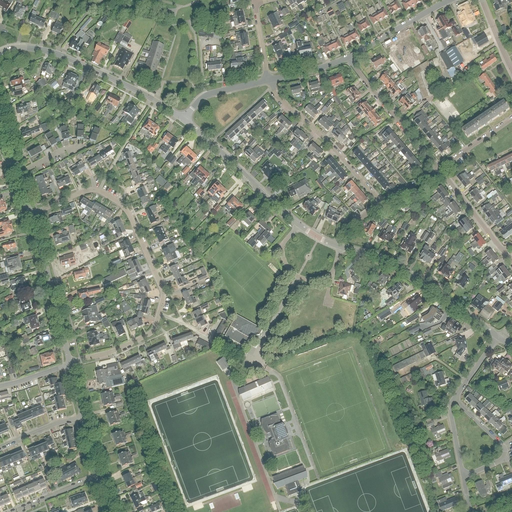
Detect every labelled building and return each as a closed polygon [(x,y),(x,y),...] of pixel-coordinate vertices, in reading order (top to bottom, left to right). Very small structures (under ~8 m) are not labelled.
[(0,0),(0,7),(7,12),(13,2),(10,0),(0,0)] [(288,0),(287,1),(293,10),(298,6),(294,0),(288,0)] [(294,0),(298,6),(302,11),(304,10),(300,5),(303,3),(304,3),(307,1),(306,0),(294,0)] [(391,14),(396,11),(389,0),(383,0),(384,1),(386,0),(389,5),(387,7),(391,14)] [(392,0),(389,0),(396,11),(400,9),(396,1),(394,3),(392,0)] [(411,8),(405,0),(403,0),(404,1),(402,3),(406,10),(411,8)] [(493,0),(495,4),(493,4),(496,11),(505,8),(503,4),(506,3),(506,2),(505,0),(493,0)] [(342,3),(337,6),(341,13),(346,10),(342,3)] [(13,16),(21,20),(26,9),(17,5),(13,16)] [(379,5),(376,6),(379,12),(383,19),(388,16),(384,9),(382,10),(379,5)] [(460,8),(462,14),(458,16),(463,27),(475,22),(469,10),(470,10),(467,5),(460,8)] [(378,22),(383,19),(379,12),(376,13),(373,8),(370,9),(378,22)] [(287,9),(281,12),(285,17),(290,14),(287,9)] [(369,10),(372,16),(369,17),(373,25),(378,22),(370,9),(369,10)] [(270,22),(271,24),(277,21),(279,20),(280,19),(277,13),(273,15),(274,15),(268,18),(269,20),(270,22)] [(364,20),(361,15),(358,17),(365,29),(370,27),(366,19),(364,20)] [(99,22),(97,24),(102,27),(103,25),(107,19),(104,16),(99,22)] [(440,18),(447,30),(450,28),(455,37),(460,35),(463,33),(459,26),(456,28),(454,25),(456,25),(453,21),(449,23),(445,16),(440,18)] [(361,32),(365,29),(358,17),(357,17),(356,18),(359,23),(356,25),(361,32)] [(37,18),(34,25),(38,26),(37,27),(41,29),(41,28),(42,28),(45,22),(37,18)] [(89,18),(79,28),(82,31),(91,21),(89,18)] [(233,20),(230,20),(231,23),(233,22),(234,27),(238,26),(238,25),(239,25),(239,26),(241,25),(245,24),(243,18),(236,19),(233,20)] [(451,37),(447,30),(440,18),(436,21),(439,26),(439,27),(439,28),(437,30),(440,36),(441,36),(444,40),(448,37),(449,39),(451,37)] [(126,19),(122,26),(127,29),(131,23),(126,19)] [(279,20),(277,21),(271,24),(274,29),(275,29),(277,28),(283,25),(281,21),(282,21),(281,19),(280,19),(279,20)] [(55,23),(51,32),(55,34),(54,34),(58,36),(58,35),(59,36),(62,29),(63,30),(64,26),(58,23),(57,24),(55,23)] [(305,32),(300,25),(297,27),(302,35),(305,32)] [(347,26),(351,33),(354,40),(360,38),(356,30),(353,31),(350,25),(347,26)] [(421,29),(432,48),(435,47),(432,43),(428,36),(431,35),(426,26),(425,27),(424,26),(423,27),(423,28),(421,29)] [(349,43),(354,40),(351,33),(348,34),(344,28),(342,29),(349,43)] [(340,38),(344,46),(349,43),(342,29),(340,30),(343,37),(340,38)] [(430,47),(431,49),(432,48),(421,29),(419,30),(419,29),(417,30),(417,31),(421,40),(424,39),(426,42),(425,42),(427,46),(428,48),(430,47)] [(75,50),(80,40),(84,35),(85,34),(80,31),(75,37),(76,38),(75,39),(74,38),(69,47),(75,50)] [(240,42),(247,40),(246,34),(245,34),(245,33),(243,34),(240,35),(240,32),(236,33),(236,35),(237,35),(238,40),(239,40),(240,42)] [(286,32),(279,37),(281,41),(289,37),(286,32)] [(119,44),(122,40),(124,36),(118,33),(114,41),(119,44)] [(341,47),(337,40),(335,41),(332,34),(329,36),(333,42),(336,50),(341,47)] [(89,45),(92,41),(84,35),(80,40),(75,50),(80,52),(84,43),(89,45)] [(125,35),(124,36),(122,40),(128,43),(131,39),(125,35)] [(414,43),(410,35),(403,39),(408,47),(414,43)] [(471,39),(474,46),(477,45),(479,48),(488,43),(485,36),(478,40),(478,39),(476,36),(471,39)] [(330,52),(336,50),(333,42),(329,43),(326,37),(324,38),(330,52)] [(323,41),(319,43),(321,48),(322,48),(326,55),(330,52),(324,38),(322,39),(323,41)] [(398,42),(403,50),(408,47),(403,39),(398,42)] [(446,52),(449,51),(447,47),(442,39),(440,41),(444,48),(446,52)] [(235,43),(236,47),(238,46),(239,51),(243,51),(242,48),(245,47),(247,47),(248,47),(247,40),(240,42),(240,43),(235,43)] [(153,42),(151,47),(162,50),(164,45),(163,45),(163,44),(160,43),(160,44),(157,43),(153,42)] [(286,45),(283,46),(281,42),(278,44),(279,45),(273,48),(274,50),(275,52),(276,54),(286,49),(287,49),(286,46),(287,46),(286,45)] [(301,45),(301,42),(296,43),(297,50),(299,50),(300,57),(306,56),(304,45),(301,45)] [(393,45),(397,53),(403,50),(398,42),(393,45)] [(91,62),(98,65),(104,55),(106,56),(109,49),(98,43),(95,50),(92,56),(94,57),(91,62)] [(304,44),(304,45),(306,56),(309,55),(309,56),(311,55),(312,55),(311,48),(310,48),(309,43),(304,44)] [(392,57),(397,53),(393,45),(387,48),(392,57)] [(429,53),(424,45),(420,47),(425,55),(429,53)] [(114,65),(122,70),(125,65),(127,66),(133,54),(119,46),(117,49),(120,50),(116,57),(118,58),(116,60),(117,60),(114,65)] [(150,50),(150,52),(149,53),(160,57),(161,55),(162,52),(162,51),(162,50),(151,47),(150,50)] [(463,62),(455,48),(449,51),(446,52),(454,67),(463,62)] [(276,54),(279,59),(280,59),(282,59),(281,58),(287,56),(285,52),(287,51),(286,49),(276,54)] [(212,51),(212,58),(214,70),(217,70),(219,70),(220,69),(220,66),(222,65),(221,59),(216,60),(216,56),(213,51),(212,51)] [(453,66),(445,52),(440,55),(448,70),(447,71),(451,77),(457,74),(453,66)] [(149,54),(148,59),(158,62),(159,62),(160,59),(159,59),(160,57),(149,53),(149,54)] [(233,57),(232,57),(232,59),(228,59),(229,62),(230,66),(229,66),(229,68),(230,68),(230,69),(237,68),(236,61),(236,59),(235,54),(232,53),(233,57)] [(236,59),(236,61),(237,68),(238,68),(238,70),(241,69),(241,68),(243,68),(243,63),(243,62),(247,59),(245,57),(242,59),(242,53),(235,54),(236,59)] [(490,58),(487,61),(490,65),(497,61),(492,55),(489,57),(490,58)] [(381,58),(380,56),(371,61),(376,69),(384,64),(383,62),(386,61),(383,57),(381,58)] [(209,58),(209,61),(210,60),(211,63),(207,63),(207,64),(205,65),(205,68),(207,68),(208,71),(214,70),(212,58),(209,58)] [(148,59),(146,63),(146,65),(156,68),(157,66),(158,66),(159,63),(158,63),(158,62),(148,59)] [(480,66),(483,70),(490,65),(487,61),(486,59),(482,62),(484,63),(480,66)] [(41,72),(42,72),(41,75),(44,76),(45,73),(49,75),(51,71),(54,73),(56,69),(51,67),(52,67),(45,64),(41,72)] [(153,74),(154,74),(155,74),(156,68),(146,65),(145,66),(144,71),(150,73),(153,74)] [(412,70),(414,75),(420,73),(423,71),(420,66),(412,70)] [(379,79),(383,83),(389,78),(387,75),(387,74),(385,72),(382,75),(384,76),(379,79)] [(62,86),(67,89),(73,75),(72,74),(70,73),(69,73),(68,73),(66,77),(65,76),(64,79),(65,80),(63,83),(64,83),(62,86)] [(485,83),(490,80),(485,74),(479,78),(481,81),(483,80),(485,83)] [(73,75),(67,89),(72,91),(74,88),(75,85),(76,85),(78,82),(77,81),(79,78),(78,77),(78,76),(76,76),(73,75)] [(340,75),(329,79),(332,87),(344,83),(340,75)] [(29,80),(24,81),(23,77),(18,78),(18,77),(14,78),(15,79),(10,80),(10,81),(10,82),(10,83),(10,84),(11,84),(11,85),(12,86),(19,83),(20,86),(25,85),(33,82),(31,80),(29,80)] [(42,78),(36,84),(41,89),(47,84),(42,78)] [(383,83),(386,88),(393,82),(389,78),(383,83)] [(454,88),(450,79),(445,82),(449,90),(454,88)] [(386,88),(390,92),(400,84),(402,82),(401,80),(395,85),(393,82),(386,88)] [(488,86),(490,90),(495,87),(490,80),(485,83),(484,84),(486,87),(488,86)] [(311,90),(312,92),(313,93),(319,91),(319,93),(326,91),(323,86),(320,87),(319,82),(309,85),(311,90)] [(401,90),(403,88),(400,84),(390,92),(393,96),(397,92),(399,94),(402,91),(401,90)] [(13,91),(13,92),(12,92),(12,93),(13,94),(13,95),(14,95),(14,96),(23,94),(22,91),(26,90),(25,85),(20,86),(20,87),(14,89),(15,90),(13,91)] [(90,93),(87,99),(91,101),(94,95),(96,96),(100,88),(94,85),(92,89),(91,89),(89,92),(90,93)] [(301,87),(291,89),(293,95),(300,94),(301,99),(306,98),(305,92),(302,93),(301,87)] [(351,88),(346,92),(350,97),(357,91),(354,87),(352,89),(351,88)] [(495,97),(500,94),(495,87),(490,90),(489,91),(491,94),(492,93),(495,97)] [(360,95),(357,91),(350,97),(354,102),(359,99),(358,97),(360,95)] [(70,92),(65,97),(68,100),(73,96),(70,92)] [(77,94),(72,98),(75,103),(80,99),(77,94)] [(108,105),(106,109),(108,110),(115,97),(110,94),(108,98),(107,97),(105,101),(110,104),(109,106),(108,105)] [(403,106),(409,100),(412,98),(410,96),(408,94),(406,96),(399,103),(403,106)] [(120,100),(115,97),(108,110),(111,111),(113,107),(111,107),(112,105),(118,108),(120,103),(119,103),(120,100)] [(267,103),(264,100),(258,106),(263,111),(268,107),(265,104),(267,103)] [(406,110),(413,104),(409,100),(403,106),(406,110)] [(323,114),(328,108),(333,103),(330,101),(321,112),(323,114)] [(509,109),(504,102),(490,111),(495,119),(509,109)] [(33,114),(32,111),(31,111),(30,103),(16,106),(17,110),(16,110),(17,114),(18,114),(27,112),(28,115),(33,114)] [(320,103),(315,108),(309,115),(314,119),(318,114),(316,112),(322,105),(320,103)] [(364,105),(363,103),(358,107),(363,112),(369,106),(366,103),(364,105)] [(123,122),(134,108),(129,104),(126,109),(125,109),(123,111),(126,114),(117,126),(119,127),(123,122)] [(309,115),(315,108),(310,104),(304,111),(309,115)] [(258,106),(252,110),(257,116),(260,119),(263,117),(264,119),(267,116),(263,111),(258,106)] [(373,111),(369,106),(363,112),(366,117),(373,111)] [(139,112),(134,108),(123,122),(125,124),(127,122),(131,125),(129,127),(132,129),(137,121),(134,119),(139,113),(138,112),(139,112)] [(331,110),(328,108),(323,114),(326,116),(331,110)] [(254,123),(256,126),(257,126),(259,124),(254,119),(257,116),(252,110),(247,115),(252,121),(254,123)] [(422,111),(414,118),(416,120),(414,121),(418,126),(425,120),(426,119),(428,118),(422,111)] [(481,129),(495,119),(490,111),(476,121),(481,129)] [(371,122),(378,116),(374,112),(367,117),(371,122)] [(247,115),(242,120),(247,126),(252,121),(247,115)] [(282,116),(277,122),(280,124),(278,126),(280,128),(287,121),(282,116)] [(335,118),(333,116),(330,119),(323,127),(327,131),(332,126),(334,129),(337,126),(339,123),(336,121),(334,124),(332,122),(335,118)] [(378,116),(371,122),(375,127),(379,123),(378,122),(381,120),(378,116)] [(323,127),(330,119),(329,117),(327,119),(324,117),(323,118),(318,123),(323,127)] [(425,120),(418,126),(422,130),(428,125),(426,122),(429,120),(428,118),(426,119),(425,120)] [(248,133),(244,128),(247,126),(242,120),(236,125),(244,133),(245,135),(248,133)] [(142,136),(143,134),(146,136),(154,125),(148,121),(145,126),(145,125),(144,126),(143,126),(142,129),(143,129),(142,130),(141,130),(139,133),(142,136)] [(287,130),(292,125),(287,121),(280,128),(277,131),(279,134),(284,128),(287,130)] [(481,129),(476,121),(462,130),(467,138),(481,129)] [(428,125),(422,130),(426,135),(431,131),(429,129),(433,125),(431,123),(431,122),(428,125)] [(28,128),(24,130),(25,131),(21,132),(23,138),(27,136),(27,137),(31,136),(31,135),(40,131),(39,129),(42,128),(44,132),(49,129),(46,125),(41,127),(29,131),(28,128)] [(159,128),(154,125),(146,136),(145,137),(148,140),(150,137),(149,136),(150,135),(151,134),(154,136),(157,133),(156,132),(159,128)] [(240,133),(241,134),(242,135),(244,133),(236,125),(231,130),(236,136),(240,133)] [(264,134),(267,131),(270,128),(268,125),(265,128),(262,131),(264,134)] [(339,128),(337,131),(332,136),(337,140),(346,130),(345,130),(348,128),(346,125),(341,130),(339,128)] [(66,126),(60,128),(63,141),(69,139),(66,126)] [(431,131),(426,135),(429,140),(434,136),(437,134),(435,131),(437,129),(437,128),(435,127),(431,131)] [(100,130),(94,128),(89,140),(95,143),(100,130)] [(382,135),(384,137),(387,140),(388,138),(393,134),(389,129),(384,133),(382,135),(380,133),(378,135),(379,138),(382,135)] [(233,142),(238,137),(236,136),(231,130),(224,137),(226,139),(228,137),(231,140),(233,142)] [(292,146),(303,134),(301,132),(300,132),(297,130),(293,135),(296,138),(290,145),(292,146)] [(346,130),(337,140),(341,144),(342,143),(344,145),(348,141),(343,137),(348,132),(346,130)] [(50,132),(45,135),(51,147),(57,144),(50,132)] [(434,136),(429,140),(433,145),(438,140),(437,138),(441,134),(439,132),(437,134),(434,136)] [(162,152),(172,138),(167,134),(164,139),(163,138),(162,140),(163,140),(162,141),(165,143),(165,144),(165,146),(163,146),(160,150),(162,152)] [(303,145),(303,144),(307,139),(305,136),(303,134),(292,146),(295,149),(299,144),(302,146),(303,145)] [(388,138),(387,140),(384,142),(386,144),(390,141),(393,143),(397,139),(393,134),(388,138)] [(438,140),(433,145),(438,150),(445,144),(443,141),(446,139),(444,137),(443,136),(438,140)] [(162,152),(165,155),(171,147),(173,148),(174,148),(175,147),(175,146),(178,142),(172,138),(162,152)] [(254,139),(248,145),(251,148),(257,142),(254,139)] [(397,139),(393,143),(388,147),(390,149),(395,145),(397,148),(402,144),(397,139)] [(445,144),(438,150),(442,154),(452,146),(448,141),(445,144)] [(313,144),(308,149),(314,154),(318,149),(313,144)] [(398,155),(405,148),(402,144),(397,148),(393,151),(392,152),(394,154),(396,152),(398,155)] [(28,153),(31,159),(43,152),(40,147),(28,153)] [(256,152),(259,149),(257,147),(252,151),(249,149),(245,154),(250,158),(254,153),(256,151),(256,152)] [(104,148),(103,149),(104,152),(105,152),(108,157),(111,155),(112,156),(114,154),(111,149),(106,151),(104,148)] [(181,163),(191,152),(186,148),(184,150),(183,149),(180,152),(181,153),(184,156),(177,163),(179,165),(181,163)] [(281,155),(274,148),(269,154),(272,157),(274,154),(278,158),(281,155)] [(352,153),(357,158),(363,153),(358,148),(352,153)] [(405,148),(398,155),(397,156),(399,158),(403,155),(405,157),(409,153),(405,148)] [(256,151),(254,153),(250,158),(254,163),(261,156),(262,156),(264,154),(259,149),(256,152),(256,151)] [(323,153),(318,149),(314,154),(312,156),(310,158),(312,161),(314,158),(317,161),(319,159),(318,158),(323,153)] [(357,158),(361,163),(366,159),(364,157),(371,151),(369,149),(368,150),(368,149),(366,150),(363,153),(357,158)] [(108,158),(108,157),(105,152),(104,152),(101,154),(99,151),(97,153),(99,156),(102,160),(105,158),(106,159),(108,158)] [(131,159),(132,159),(135,158),(134,156),(131,157),(129,152),(123,155),(124,157),(125,157),(126,161),(131,159)] [(191,152),(181,163),(183,165),(185,163),(187,165),(188,165),(191,162),(192,163),(195,160),(194,159),(196,157),(191,152)] [(170,153),(165,160),(168,162),(173,156),(170,153)] [(366,159),(361,163),(365,168),(370,163),(368,161),(375,156),(373,153),(366,159)] [(409,153),(405,157),(401,161),(403,163),(407,159),(409,162),(413,158),(409,153)] [(93,155),(91,156),(93,159),(94,159),(96,164),(100,162),(102,161),(102,160),(99,156),(95,158),(93,155)] [(173,156),(168,162),(172,165),(177,159),(173,156)] [(97,164),(96,164),(94,159),(93,159),(89,161),(87,158),(86,159),(87,162),(88,162),(90,167),(94,165),(95,166),(97,164)] [(370,164),(370,163),(365,168),(369,172),(374,168),(372,166),(378,160),(376,158),(370,164)] [(413,158),(409,162),(404,165),(406,168),(409,165),(411,167),(417,162),(413,158)] [(131,159),(126,161),(125,161),(126,163),(127,163),(129,167),(134,165),(137,164),(136,162),(133,163),(132,159),(131,159)] [(323,163),(323,162),(320,165),(322,167),(324,166),(326,168),(325,169),(325,171),(326,172),(329,169),(335,163),(331,159),(327,163),(325,161),(323,163)] [(505,166),(506,167),(508,166),(507,164),(505,159),(499,161),(502,167),(505,166)] [(84,165),(81,161),(79,163),(76,165),(80,173),(86,170),(83,165),(84,165)] [(499,161),(493,164),(496,170),(497,172),(500,170),(499,170),(502,168),(502,167),(499,161)] [(265,169),(263,171),(265,174),(264,175),(265,175),(267,178),(268,178),(269,177),(271,180),(273,178),(279,183),(284,177),(281,174),(279,176),(271,169),(273,167),(268,162),(263,167),(265,169)] [(417,162),(411,167),(406,171),(408,173),(412,170),(415,172),(417,171),(416,170),(421,166),(417,162)] [(335,163),(329,169),(326,172),(324,173),(326,176),(331,172),(333,174),(339,168),(335,163)] [(369,172),(373,177),(378,173),(376,171),(381,166),(379,164),(374,168),(369,172)] [(494,171),(495,173),(497,172),(496,170),(493,164),(488,167),(491,172),(494,171)] [(74,176),(80,173),(76,165),(69,169),(71,172),(72,172),(74,176)] [(131,173),(136,171),(139,170),(139,168),(135,169),(134,165),(129,167),(128,167),(129,169),(130,169),(131,173)] [(186,167),(181,173),(185,176),(190,170),(186,167)] [(191,173),(189,176),(194,180),(190,183),(193,185),(195,182),(204,172),(200,167),(197,171),(195,169),(191,173)] [(339,168),(333,174),(330,177),(332,179),(335,177),(336,179),(343,173),(339,168)] [(373,177),(377,181),(384,176),(382,173),(384,171),(382,169),(378,173),(373,177)] [(44,177),(49,175),(47,170),(42,172),(44,176),(42,176),(36,178),(37,184),(44,182),(43,179),(44,178),(44,177)] [(132,176),(133,179),(139,177),(139,178),(142,177),(141,174),(138,176),(136,171),(131,173),(130,173),(131,176),(132,176)] [(204,172),(195,182),(197,185),(199,183),(201,185),(204,183),(205,184),(208,180),(206,179),(209,176),(204,172)] [(462,183),(474,174),(472,172),(467,175),(465,173),(463,175),(458,179),(462,183)] [(65,178),(63,180),(62,180),(65,186),(71,183),(69,177),(68,173),(64,175),(65,178)] [(343,173),(336,179),(333,181),(335,184),(341,179),(343,182),(347,177),(343,173)] [(377,181),(381,186),(387,180),(386,178),(388,175),(386,173),(384,176),(377,181)] [(404,181),(397,173),(394,175),(401,184),(404,181)] [(468,182),(475,176),(474,174),(462,183),(465,189),(470,185),(468,182)] [(59,188),(65,186),(62,180),(63,180),(61,176),(57,178),(59,181),(56,182),(59,188)] [(155,181),(163,187),(167,182),(159,176),(155,181)] [(312,192),(308,184),(305,179),(286,190),(290,198),(296,194),(299,199),(312,192)] [(390,182),(388,179),(387,180),(381,186),(385,191),(388,193),(395,187),(392,184),(389,186),(387,184),(390,182)] [(37,184),(40,190),(46,188),(44,182),(37,184)] [(348,193),(355,187),(352,182),(344,189),(346,191),(346,190),(348,193)] [(211,189),(208,193),(210,195),(208,197),(210,199),(221,187),(217,183),(213,186),(210,188),(211,189)] [(441,186),(436,190),(438,194),(431,199),(433,201),(435,199),(445,191),(441,186)] [(221,187),(210,199),(213,202),(214,201),(216,203),(220,199),(219,199),(220,197),(221,198),(223,196),(223,195),(226,192),(221,187)] [(348,193),(346,195),(349,197),(353,193),(355,195),(359,191),(355,187),(348,193)] [(141,189),(142,191),(137,193),(140,199),(147,196),(144,188),(141,189)] [(474,199),(483,192),(481,189),(477,193),(475,190),(470,194),(474,199)] [(359,191),(355,195),(350,199),(353,202),(355,199),(357,201),(363,196),(359,191)] [(449,196),(445,191),(435,199),(436,199),(437,201),(440,199),(444,205),(449,201),(447,198),(449,196)] [(483,192),(474,199),(477,204),(482,200),(485,199),(482,196),(485,193),(484,191),(483,192)] [(489,200),(490,199),(497,193),(495,191),(493,192),(492,191),(490,193),(490,194),(486,197),(489,200)] [(500,195),(498,192),(497,193),(490,199),(493,202),(495,201),(494,199),(500,195)] [(142,205),(147,203),(148,203),(147,201),(150,200),(148,196),(147,196),(140,199),(142,205)] [(363,196),(357,201),(355,203),(357,205),(361,202),(363,204),(368,201),(363,196)] [(227,214),(238,203),(233,198),(230,202),(229,201),(227,204),(228,204),(227,204),(230,207),(231,208),(230,209),(229,208),(226,212),(227,214)] [(308,212),(319,200),(318,198),(314,202),(314,201),(312,203),(309,200),(303,207),(308,212)] [(81,204),(85,207),(88,202),(82,199),(80,203),(79,203),(77,206),(79,207),(81,204)] [(318,205),(321,202),(319,200),(308,212),(312,216),(319,210),(316,208),(318,206),(318,205)] [(414,206),(411,201),(403,207),(405,211),(414,206)] [(449,211),(446,213),(448,215),(458,208),(453,202),(451,204),(449,201),(444,205),(449,211)] [(487,201),(482,206),(484,208),(482,210),(486,215),(491,211),(496,207),(494,205),(491,207),(487,201)] [(94,205),(88,202),(85,207),(84,210),(87,212),(86,215),(87,216),(88,217),(91,211),(92,210),(91,210),(92,208),(94,205)] [(97,214),(98,212),(101,207),(95,203),(94,205),(92,208),(91,210),(92,210),(95,212),(95,213),(97,214)] [(242,207),(238,203),(227,214),(229,215),(230,214),(235,219),(239,215),(238,214),(240,211),(239,210),(242,207)] [(51,225),(59,222),(62,221),(60,217),(61,217),(63,216),(73,213),(71,207),(61,210),(62,213),(60,214),(60,213),(53,216),(53,217),(49,219),(51,225)] [(97,214),(96,215),(100,217),(98,219),(101,221),(104,215),(107,210),(101,207),(98,212),(97,214)] [(156,215),(154,212),(152,213),(151,211),(153,210),(152,207),(149,208),(150,210),(145,212),(148,218),(153,216),(156,215)] [(327,215),(326,218),(329,219),(330,219),(333,220),(337,212),(337,211),(330,207),(327,214),(327,215)] [(461,212),(458,208),(448,215),(446,217),(447,219),(454,214),(456,216),(461,212)] [(489,219),(500,212),(498,209),(493,213),(491,211),(486,215),(489,219)] [(104,215),(101,221),(104,223),(106,225),(108,223),(111,218),(110,217),(113,213),(107,210),(104,215)] [(429,214),(424,210),(421,215),(426,218),(429,214)] [(266,222),(272,216),(268,212),(262,218),(266,222)] [(337,212),(333,220),(335,222),(337,223),(340,217),(341,217),(343,215),(341,212),(340,214),(337,212)] [(498,220),(501,217),(500,215),(501,214),(500,212),(489,219),(493,224),(498,220)] [(249,213),(244,217),(242,220),(249,226),(255,219),(249,213)] [(155,220),(153,216),(148,218),(151,224),(156,222),(159,221),(158,219),(155,220)] [(232,230),(243,219),(241,217),(229,228),(232,230)] [(112,225),(114,230),(122,226),(120,220),(116,222),(111,218),(108,223),(112,225)] [(233,218),(226,225),(229,227),(235,220),(233,218)] [(388,221),(385,218),(378,226),(381,228),(386,222),(387,222),(388,221)] [(458,233),(470,224),(466,218),(459,224),(461,227),(456,231),(458,233)] [(258,233),(266,241),(271,235),(268,233),(271,230),(261,220),(258,224),(260,226),(259,228),(261,230),(258,233)] [(367,229),(365,227),(362,231),(371,236),(376,227),(374,226),(376,224),(373,222),(373,224),(371,223),(371,224),(370,224),(368,228),(368,227),(367,229)] [(505,240),(510,236),(506,231),(504,228),(501,224),(501,223),(496,227),(498,229),(500,228),(502,230),(499,232),(505,240)] [(467,234),(474,229),(470,224),(458,233),(460,235),(465,231),(467,234)] [(154,231),(157,237),(165,234),(161,225),(157,226),(158,229),(154,231)] [(12,229),(11,226),(3,228),(3,231),(1,231),(0,231),(0,236),(9,234),(8,233),(12,231),(11,229),(12,229)] [(125,233),(122,226),(114,230),(116,235),(115,235),(116,239),(121,236),(120,234),(125,233)] [(385,240),(392,229),(389,227),(386,232),(383,231),(379,238),(383,241),(383,239),(385,240)] [(395,239),(394,238),(395,235),(393,234),(396,229),(393,227),(392,229),(385,240),(390,243),(391,241),(392,241),(392,240),(394,241),(395,239)] [(59,235),(53,237),(56,246),(62,244),(71,241),(68,233),(67,233),(66,231),(62,232),(63,234),(59,235)] [(421,240),(425,242),(430,235),(426,232),(421,240)] [(432,232),(430,235),(425,242),(429,244),(431,240),(432,241),(436,235),(432,232)] [(252,238),(247,244),(252,248),(258,242),(263,247),(265,244),(264,243),(266,241),(258,233),(253,239),(252,238)] [(414,235),(412,234),(411,233),(406,240),(404,239),(400,247),(401,247),(401,248),(402,249),(403,249),(405,250),(414,236),(414,235)] [(168,242),(165,234),(157,237),(159,243),(164,241),(165,243),(168,242)] [(477,243),(482,239),(478,234),(473,238),(475,241),(471,245),(473,247),(475,245),(477,243)] [(414,236),(405,250),(411,254),(414,249),(415,247),(416,246),(412,244),(416,238),(414,236)] [(481,248),(486,244),(482,239),(477,243),(481,248)] [(123,242),(122,240),(118,241),(122,250),(131,246),(128,240),(123,242)] [(89,241),(79,246),(81,252),(90,248),(88,245),(90,244),(89,241)] [(9,243),(9,242),(5,243),(5,244),(2,245),(2,249),(6,248),(7,250),(10,250),(10,252),(16,250),(15,247),(16,247),(15,244),(14,242),(9,243)] [(167,248),(162,250),(165,257),(170,254),(173,253),(174,252),(176,252),(173,244),(167,246),(167,248)] [(438,245),(434,250),(432,253),(431,253),(430,254),(425,261),(430,265),(433,260),(434,261),(436,258),(435,257),(433,255),(434,254),(435,253),(435,252),(439,246),(438,245)] [(125,258),(130,256),(129,254),(134,253),(131,246),(122,250),(125,258)] [(423,250),(424,251),(421,255),(422,256),(421,258),(421,259),(421,260),(421,261),(422,261),(422,262),(423,262),(424,262),(425,262),(425,261),(430,254),(429,253),(428,252),(430,249),(426,246),(423,250)] [(485,263),(494,255),(491,250),(485,254),(488,257),(483,261),(481,262),(482,264),(485,263)] [(172,261),(173,261),(177,259),(174,252),(173,253),(170,254),(165,257),(168,263),(172,261)] [(456,260),(454,261),(458,264),(459,265),(465,256),(460,253),(456,260)] [(64,256),(65,257),(59,259),(62,267),(65,266),(65,268),(69,267),(69,266),(76,264),(73,254),(64,256)] [(493,264),(498,260),(494,255),(485,263),(486,265),(490,262),(488,261),(490,260),(493,264)] [(4,267),(6,267),(20,263),(18,258),(11,260),(10,260),(9,256),(2,258),(3,264),(4,267)] [(438,272),(443,275),(455,259),(456,257),(454,256),(453,258),(451,261),(450,260),(447,264),(449,265),(448,267),(443,264),(440,269),(440,268),(438,271),(439,271),(438,272)] [(455,259),(443,275),(446,277),(448,279),(448,278),(449,279),(454,271),(452,270),(456,264),(458,264),(454,261),(456,260),(455,259)] [(131,260),(127,261),(131,270),(135,268),(140,266),(137,260),(132,262),(131,260)] [(14,271),(21,269),(20,263),(6,267),(8,274),(14,272),(14,271)] [(354,267),(353,266),(350,269),(354,272),(352,273),(351,274),(351,275),(351,276),(353,277),(352,278),(356,282),(359,279),(355,276),(360,271),(359,270),(362,266),(358,263),(354,267)] [(175,266),(170,268),(173,274),(178,272),(178,271),(176,267),(179,266),(178,264),(175,265),(175,266)] [(131,270),(126,272),(128,276),(134,274),(136,277),(139,276),(138,274),(142,272),(140,266),(135,268),(131,270)] [(495,277),(497,279),(507,271),(503,266),(496,272),(498,274),(495,277)] [(88,269),(84,270),(82,270),(83,272),(73,274),(75,280),(85,278),(85,274),(89,273),(88,269)] [(124,270),(100,281),(103,286),(127,276),(124,270)] [(173,274),(175,280),(180,278),(178,274),(182,272),(181,270),(178,271),(178,272),(173,274)] [(465,277),(467,274),(464,272),(462,271),(462,270),(459,274),(462,276),(456,284),(457,284),(457,285),(459,286),(460,287),(461,288),(462,288),(463,288),(469,280),(465,277)] [(511,276),(507,271),(497,279),(494,281),(497,284),(501,281),(503,283),(507,280),(507,279),(511,276)] [(379,284),(386,274),(382,272),(377,280),(378,281),(377,283),(379,284)] [(386,274),(379,284),(381,286),(383,284),(384,285),(390,277),(386,274)] [(183,276),(180,278),(175,280),(178,286),(182,284),(183,287),(189,284),(187,280),(185,281),(183,276)] [(16,280),(11,282),(12,287),(25,284),(24,278),(16,280)] [(138,283),(141,289),(148,286),(146,280),(138,283)] [(136,281),(122,288),(124,291),(137,285),(136,281)] [(343,296),(343,298),(346,299),(347,296),(348,291),(350,291),(351,285),(341,282),(339,288),(341,289),(339,294),(343,296)] [(387,291),(388,292),(386,293),(386,294),(388,296),(389,296),(390,295),(394,299),(398,296),(397,294),(404,289),(398,282),(387,291)] [(151,292),(148,286),(141,289),(139,290),(141,293),(140,294),(139,296),(147,296),(147,294),(151,292)] [(93,297),(93,294),(101,293),(100,288),(87,291),(78,293),(80,301),(89,298),(93,297)] [(186,291),(187,292),(182,294),(184,300),(190,298),(188,293),(191,292),(190,290),(186,291)] [(146,301),(147,296),(139,296),(135,295),(134,299),(141,300),(141,301),(142,301),(140,306),(149,309),(151,302),(146,301)] [(407,301),(402,305),(409,315),(418,308),(417,306),(422,302),(417,295),(410,301),(409,300),(407,301)] [(479,295),(471,306),(475,309),(476,308),(481,312),(479,315),(487,321),(495,311),(487,305),(489,303),(479,295)] [(372,296),(362,302),(365,307),(375,301),(372,296)] [(192,304),(193,307),(197,304),(195,300),(194,301),(192,297),(190,298),(184,300),(187,306),(192,304)] [(393,298),(386,304),(388,307),(396,302),(393,298)] [(16,303),(15,299),(7,303),(6,303),(6,302),(4,303),(4,305),(1,306),(3,310),(11,306),(10,305),(16,303)] [(20,299),(15,301),(17,305),(19,304),(22,312),(31,308),(29,304),(30,304),(29,301),(28,301),(28,300),(23,302),(23,301),(21,302),(20,299)] [(131,309),(124,301),(121,304),(124,314),(131,309)] [(497,301),(492,308),(498,312),(503,306),(497,301)] [(143,314),(147,315),(149,309),(140,306),(139,311),(142,312),(142,313),(138,312),(138,313),(136,312),(135,314),(137,317),(142,318),(143,314)] [(82,312),(84,318),(97,315),(98,315),(97,312),(95,307),(91,307),(85,308),(86,311),(82,312)] [(427,313),(422,316),(425,323),(428,322),(428,323),(433,318),(438,311),(436,309),(435,308),(434,307),(433,307),(429,312),(429,311),(427,312),(427,313)] [(192,313),(194,319),(200,317),(203,316),(200,309),(197,311),(192,313)] [(389,309),(378,316),(381,322),(393,314),(389,309)] [(433,318),(428,323),(430,324),(435,320),(438,322),(444,314),(438,311),(433,318)] [(223,319),(228,322),(228,321),(224,312),(219,314),(220,317),(219,317),(223,319)] [(101,321),(102,324),(107,321),(105,317),(102,319),(99,314),(98,315),(97,315),(84,318),(85,324),(94,322),(94,323),(98,323),(101,321)] [(417,314),(408,319),(410,323),(419,317),(417,314)] [(244,347),(249,337),(260,335),(262,330),(236,315),(225,336),(244,347)] [(36,318),(36,316),(28,318),(28,316),(23,318),(24,321),(25,325),(28,324),(37,322),(37,321),(38,321),(37,318),(36,318)] [(142,319),(142,318),(137,317),(137,318),(133,320),(137,328),(143,325),(141,321),(142,319)] [(202,322),(200,317),(194,319),(197,325),(202,323),(203,326),(205,325),(203,321),(202,322)] [(137,328),(133,320),(132,318),(127,321),(128,326),(129,326),(131,331),(137,328)] [(450,331),(456,322),(451,319),(449,322),(448,321),(447,323),(448,324),(446,326),(444,325),(441,329),(444,331),(445,330),(448,332),(449,332),(450,330),(450,331)] [(117,323),(117,321),(111,324),(115,333),(117,332),(119,337),(125,334),(122,327),(124,326),(122,321),(122,320),(117,323)] [(39,328),(38,326),(39,326),(38,323),(37,322),(28,324),(29,328),(26,329),(27,334),(32,333),(31,330),(39,328)] [(448,332),(452,335),(454,333),(455,334),(457,330),(459,332),(462,328),(460,326),(460,325),(456,322),(450,331),(450,330),(449,332),(448,332)] [(414,333),(415,335),(422,332),(419,324),(408,330),(410,335),(414,333)] [(87,334),(89,340),(103,337),(108,335),(107,333),(102,335),(102,334),(97,335),(96,332),(87,334)] [(36,337),(36,339),(34,340),(36,347),(43,345),(42,342),(50,340),(50,339),(50,336),(49,336),(48,333),(40,335),(41,336),(36,337)] [(107,342),(110,341),(108,335),(103,337),(89,340),(90,346),(99,344),(98,341),(103,340),(106,340),(107,342)] [(180,343),(181,346),(183,346),(182,342),(186,341),(184,336),(178,338),(180,343)] [(457,345),(466,344),(465,339),(463,340),(463,338),(460,337),(458,337),(457,338),(456,338),(451,340),(453,342),(456,340),(457,345)] [(180,343),(178,338),(172,340),(174,345),(173,345),(175,349),(177,348),(176,345),(180,343)] [(164,343),(158,346),(160,352),(165,349),(166,351),(170,349),(169,347),(166,348),(164,343)] [(434,346),(432,343),(425,347),(427,350),(430,357),(434,355),(437,353),(434,346)] [(465,349),(467,348),(466,344),(457,345),(458,350),(456,353),(460,357),(465,350),(465,349)] [(156,354),(160,352),(158,346),(152,349),(154,355),(155,358),(157,357),(156,354)] [(39,354),(36,348),(30,351),(33,357),(39,354)] [(154,355),(152,349),(146,352),(148,357),(147,357),(150,364),(153,362),(152,360),(155,358),(154,355)] [(55,361),(54,358),(53,354),(48,355),(48,354),(44,355),(40,356),(42,367),(49,365),(48,363),(55,362),(54,361),(55,361)] [(144,358),(140,360),(138,356),(132,359),(135,364),(136,367),(142,364),(144,368),(147,366),(144,358)] [(217,362),(223,371),(227,368),(229,371),(234,368),(229,362),(231,360),(228,357),(226,358),(225,356),(217,362)] [(128,367),(130,370),(131,373),(134,372),(130,366),(135,364),(132,359),(126,361),(129,366),(128,367)] [(497,363),(494,361),(490,366),(500,372),(507,362),(503,359),(502,362),(499,360),(497,363)] [(129,366),(126,361),(120,364),(122,369),(124,373),(126,372),(130,370),(128,367),(129,366)] [(508,373),(511,366),(511,365),(507,362),(500,372),(499,373),(502,374),(505,370),(508,373)] [(97,378),(97,379),(108,376),(108,377),(121,375),(118,369),(117,370),(115,364),(106,366),(107,369),(96,372),(96,375),(96,378),(97,378)] [(449,379),(445,380),(442,372),(435,374),(435,375),(433,376),(436,387),(446,384),(450,383),(449,379)] [(108,377),(108,376),(97,379),(99,385),(103,384),(104,386),(103,387),(103,389),(125,384),(123,378),(122,378),(121,375),(108,377)] [(240,397),(240,395),(243,402),(273,389),(270,382),(271,382),(272,383),(267,377),(266,377),(267,378),(239,390),(239,389),(238,389),(239,397),(240,397)] [(506,380),(497,384),(500,391),(509,387),(506,380)] [(63,390),(61,383),(58,384),(50,386),(50,389),(54,388),(55,392),(63,390)] [(56,398),(62,396),(64,396),(63,390),(55,392),(51,392),(51,395),(56,394),(56,398)] [(7,392),(0,393),(0,399),(0,400),(9,399),(7,392)] [(101,394),(102,400),(113,398),(112,393),(109,394),(109,392),(101,394)] [(428,400),(426,392),(419,394),(423,407),(426,406),(428,411),(436,409),(433,399),(428,400)] [(470,405),(479,395),(476,392),(474,394),(475,395),(473,397),(470,395),(465,400),(470,405)] [(470,405),(474,409),(480,404),(477,401),(481,397),(479,395),(470,405)] [(62,396),(56,398),(50,399),(51,402),(54,401),(55,405),(63,403),(62,396)] [(115,404),(113,398),(102,400),(103,407),(115,404)] [(474,409),(479,414),(489,403),(487,401),(482,406),(480,404),(474,409)] [(38,408),(35,409),(38,417),(43,414),(39,403),(36,404),(38,408)] [(55,405),(56,408),(52,409),(53,411),(65,409),(63,403),(55,405)] [(479,414),(484,418),(489,412),(487,410),(491,405),(489,403),(479,414)] [(32,410),(29,412),(32,419),(38,417),(35,409),(33,405),(31,406),(32,410)] [(25,409),(26,413),(23,414),(26,421),(32,419),(29,412),(27,408),(25,409)] [(17,416),(19,420),(20,424),(26,421),(23,414),(21,410),(19,411),(20,415),(17,416)] [(484,418),(489,423),(498,412),(496,410),(491,415),(489,412),(484,418)] [(117,412),(114,413),(113,412),(105,414),(107,420),(119,416),(117,412)] [(489,423),(493,427),(500,420),(498,417),(500,415),(498,412),(489,423)] [(271,436),(271,437),(285,431),(283,428),(281,424),(277,414),(261,420),(261,423),(261,426),(263,429),(264,432),(267,434),(269,433),(271,436)] [(109,426),(120,422),(119,416),(107,420),(109,426)] [(504,416),(500,420),(493,427),(502,435),(507,430),(501,424),(505,419),(504,416)] [(13,418),(8,420),(11,426),(13,425),(15,430),(21,427),(20,424),(19,420),(15,421),(13,418)] [(433,421),(426,424),(428,428),(431,426),(433,430),(431,430),(434,437),(435,437),(436,439),(441,437),(440,435),(446,432),(443,425),(435,429),(434,425),(435,425),(433,421)] [(285,431),(271,437),(272,440),(269,441),(269,444),(270,448),(271,451),(272,453),(275,456),(290,450),(286,439),(286,435),(285,431)] [(113,440),(124,437),(123,432),(119,433),(119,432),(111,434),(113,440)] [(47,447),(50,445),(52,449),(54,448),(50,437),(44,440),(45,443),(47,447)] [(126,443),(124,437),(113,440),(115,446),(126,443)] [(45,443),(39,445),(42,453),(44,456),(46,455),(45,452),(48,450),(47,447),(45,443)] [(33,448),(36,455),(38,459),(40,458),(39,454),(42,453),(39,445),(33,448)] [(32,461),(35,460),(33,457),(36,455),(33,448),(27,450),(32,461)] [(435,451),(437,454),(435,455),(438,462),(450,457),(447,450),(440,453),(438,450),(435,451)] [(15,453),(18,461),(20,465),(22,464),(21,460),(24,458),(21,451),(15,453)] [(119,461),(130,457),(128,451),(125,452),(117,455),(119,461)] [(10,456),(13,463),(14,467),(16,466),(15,462),(18,461),(15,453),(10,456)] [(4,458),(7,466),(8,469),(11,468),(9,465),(13,463),(10,456),(4,458)] [(129,464),(132,463),(130,457),(119,461),(122,467),(129,464)] [(66,468),(65,466),(57,471),(63,481),(73,475),(74,476),(79,472),(74,463),(66,468)] [(303,466),(302,466),(303,466),(273,477),(272,477),(275,484),(274,484),(274,483),(273,484),(278,490),(277,489),(285,486),(288,496),(288,497),(302,492),(302,491),(298,481),(306,478),(307,479),(306,471),(306,472),(305,472),(303,466)] [(50,468),(50,467),(45,469),(50,481),(55,479),(52,471),(54,470),(53,467),(50,468)] [(448,476),(447,474),(442,476),(442,474),(441,472),(435,475),(436,478),(438,477),(439,479),(443,489),(452,485),(451,482),(454,481),(451,474),(448,476)] [(124,483),(133,479),(132,477),(131,477),(129,474),(122,477),(124,483)] [(501,484),(496,486),(499,492),(503,490),(502,487),(511,482),(511,476),(511,475),(504,478),(502,474),(499,476),(501,479),(499,480),(501,484)] [(124,483),(127,489),(137,484),(134,478),(133,479),(124,483)] [(40,490),(46,487),(43,480),(37,482),(40,490)] [(151,484),(154,492),(160,489),(157,481),(151,484)] [(484,487),(482,481),(475,484),(480,496),(481,495),(482,497),(483,498),(487,496),(487,495),(486,493),(491,491),(489,487),(491,486),(489,481),(485,482),(487,486),(484,487)] [(31,485),(34,492),(40,490),(37,482),(31,485)] [(25,487),(28,495),(34,492),(31,485),(25,487)] [(19,490),(22,498),(28,495),(25,487),(19,490)] [(19,490),(13,492),(16,500),(22,498),(19,490)] [(142,492),(130,498),(132,504),(141,500),(145,498),(142,492)] [(87,501),(84,493),(80,495),(80,494),(70,497),(74,508),(79,506),(79,505),(82,504),(82,503),(87,501)] [(4,505),(10,502),(7,495),(1,498),(4,505)] [(141,500),(132,504),(135,509),(147,504),(145,501),(148,500),(147,497),(145,498),(141,500)] [(445,498),(438,501),(442,511),(458,505),(455,498),(447,502),(445,498)]
